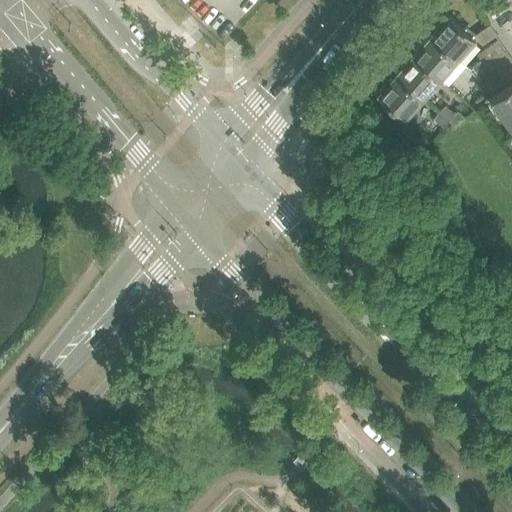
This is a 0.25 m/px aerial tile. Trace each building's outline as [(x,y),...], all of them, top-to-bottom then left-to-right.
[(438,29),(432,35),(458,59),(476,38),(483,44),(498,34),(490,23),(475,35),(474,36),(467,30),(449,14),(447,17),(446,16),(436,27),(438,29)] [(415,53),(414,54),(441,78),(458,59),(432,35),(427,41),(425,39),(415,50),(416,51),(415,53)] [(479,52),(484,59),(486,63),(506,49),(498,38),(479,52)] [(511,60),(511,57),(506,49),(486,63),(489,67),(493,73),(511,60)] [(403,67),(397,74),(423,97),(441,78),(414,54),(412,56),(411,55),(401,66),(403,67)] [(484,59),(474,66),(479,73),(489,67),(486,63),(484,59)] [(511,60),(493,73),(483,79),(490,91),(511,76),(511,60)] [(489,67),(479,73),(483,79),(493,73),(489,67)] [(382,90),(379,93),(395,107),(393,108),(402,116),(403,114),(406,117),(423,97),(397,74),(392,80),(390,78),(380,89),(382,90)] [(511,120),(511,82),(494,96),(511,120)] [(445,106),(440,112),(449,121),(454,114),(455,114),(445,106)] [(445,126),(449,121),(440,112),(435,118),(445,126)] [(386,221),(381,215),(372,223),(377,229),(386,221)]
